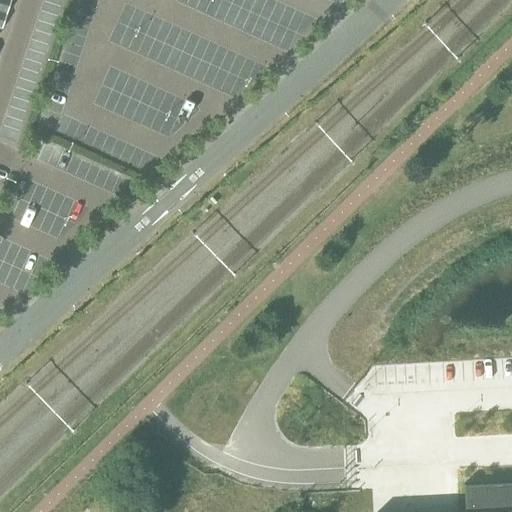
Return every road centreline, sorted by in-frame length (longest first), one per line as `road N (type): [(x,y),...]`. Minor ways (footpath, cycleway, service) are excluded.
road 1 (unclassified): [(34,322),(387,0)]
road 2 (unclassified): [(231,464),(275,383),(351,287),(429,220),(511,183)]
